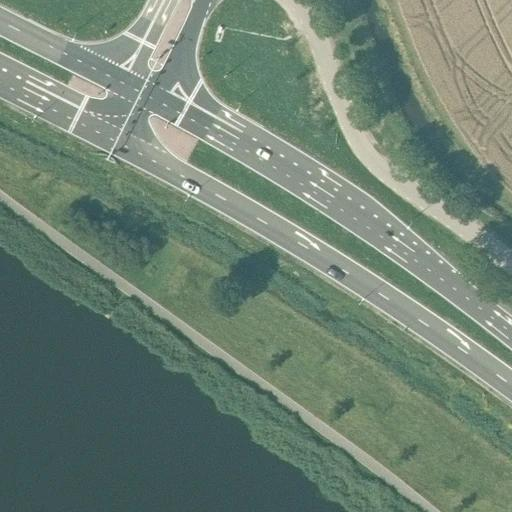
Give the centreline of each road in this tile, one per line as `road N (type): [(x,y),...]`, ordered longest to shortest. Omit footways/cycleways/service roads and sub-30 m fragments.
road 1 (primary): [(109,138),(290,238),(511,393)]
road 2 (primary): [(511,333),(285,175),(155,102)]
road 3 (unclassified): [(511,266),(364,153),(296,0)]
road 4 (primary): [(118,82),(0,21)]
road 5 (primary): [(0,83),(109,138)]
